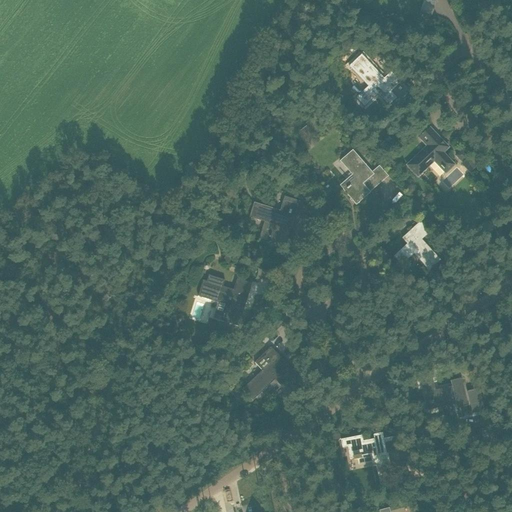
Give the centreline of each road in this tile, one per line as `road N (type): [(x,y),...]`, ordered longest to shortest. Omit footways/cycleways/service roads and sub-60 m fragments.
road 1 (track): [(69,511),(132,336),(215,204),(238,127),(299,0)]
road 2 (unclassified): [(183,511),(363,383)]
road 3 (unclassified): [(363,383),(511,282)]
